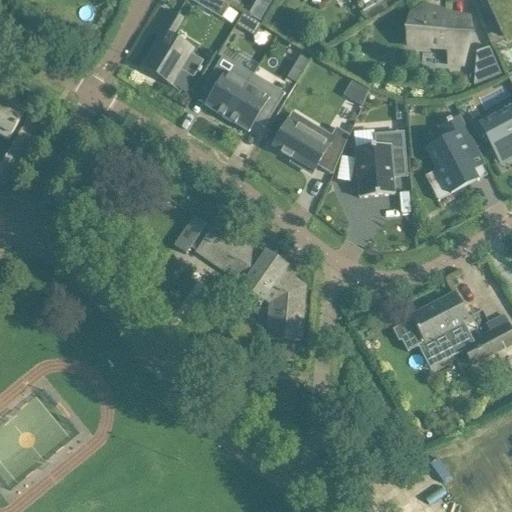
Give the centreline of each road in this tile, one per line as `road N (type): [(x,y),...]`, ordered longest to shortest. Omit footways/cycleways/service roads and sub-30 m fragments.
road 1 (unclassified): [(307,500),(259,487),(201,447),(18,223)]
road 2 (residential): [(340,265),(181,146),(93,95)]
road 3 (residential): [(340,265),(327,282),(307,500)]
road 4 (residential): [(511,223),(421,274),(366,277),(340,265)]
road 5 (residential): [(93,95),(18,223)]
road 6 (residential): [(93,95),(16,42),(0,18)]
